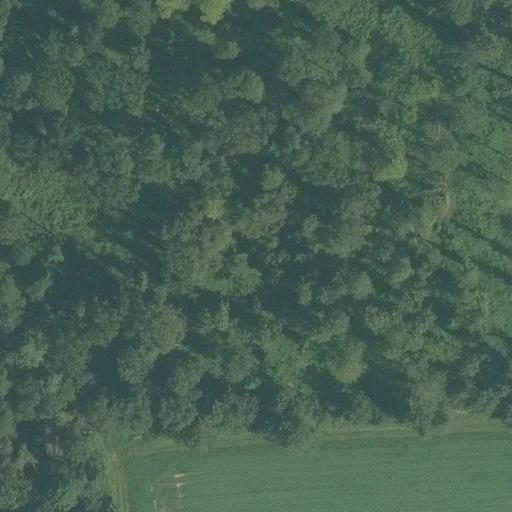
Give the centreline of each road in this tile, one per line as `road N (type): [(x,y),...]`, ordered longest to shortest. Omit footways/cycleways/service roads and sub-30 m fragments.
road 1 (track): [(124,454),(511,426)]
road 2 (track): [(0,218),(124,454)]
